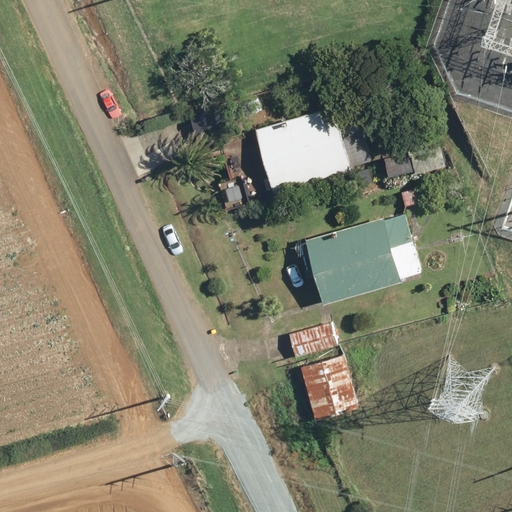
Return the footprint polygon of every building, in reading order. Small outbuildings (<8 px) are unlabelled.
[(258,123),(277,188),(357,164),(338,99),(258,123)] [(215,131),(210,110),(188,115),(193,136),(215,131)] [(444,165),(438,137),(409,143),(410,152),(386,157),(389,175),(444,165)] [(387,213),(307,238),(327,302),(407,278),(387,213)] [(341,343),(334,320),(290,333),(297,356),(341,343)] [(343,357),(300,370),(313,414),(357,400),(343,357)]
